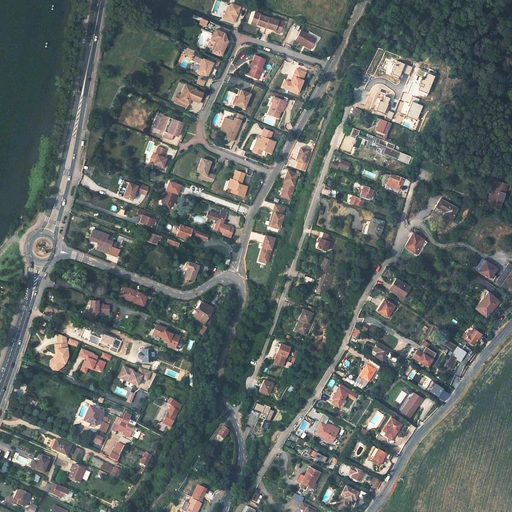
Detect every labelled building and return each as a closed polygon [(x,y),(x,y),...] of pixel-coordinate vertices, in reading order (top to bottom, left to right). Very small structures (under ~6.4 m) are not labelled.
[(228,12),(226,11),(224,19),(234,22),(240,7),(231,4),(230,8),(228,12)] [(260,13),(254,11),(251,21),(256,23),(256,24),(265,27),(268,17),(259,14),(260,13)] [(277,20),(268,17),(265,27),(274,30),(275,29),(280,30),(283,20),(278,18),(277,20)] [(224,33),(215,29),(211,38),(216,40),(218,41),(213,51),(221,55),(227,41),(225,40),(226,38),(224,33)] [(316,39),(300,30),(295,40),(310,49),(316,39)] [(265,59),(254,55),(251,64),(252,64),(248,75),(258,79),(263,68),(261,68),(265,59)] [(213,62),(203,58),(197,71),(200,73),(207,76),(209,71),(210,67),(213,62)] [(305,72),(296,68),(293,76),(295,77),(292,82),(290,81),(287,80),(285,86),(290,88),(289,89),(294,91),(295,89),(298,91),(303,80),(302,80),(305,72)] [(207,76),(200,73),(195,83),(202,86),(207,76)] [(285,86),(287,80),(285,79),(282,86),(289,89),(290,88),(285,86)] [(195,88),(185,83),(179,95),(176,102),(187,106),(191,97),(192,97),(192,98),(199,101),(203,93),(194,89),(195,88)] [(250,93),(240,90),(238,95),(239,95),(238,98),(235,105),(244,108),(250,93)] [(238,95),(233,93),(228,104),(234,106),(235,105),(238,98),(239,95),(238,95)] [(285,102),(273,97),(271,102),(267,114),(277,118),(280,111),(282,105),(283,106),(285,102)] [(355,107),(352,115),(358,118),(361,110),(355,107)] [(181,122),(162,114),(156,128),(163,131),(161,136),(171,140),(172,135),(176,136),(181,122)] [(233,121),(224,117),(221,126),(223,129),(228,131),(226,138),(232,141),(241,121),(234,118),(233,121)] [(378,118),(373,130),(386,135),(391,123),(378,118)] [(272,133),(263,129),(260,136),(262,137),(261,139),(257,137),(255,141),(258,142),(256,147),(254,146),(252,151),(260,154),(262,150),(271,153),(275,142),(269,140),(272,133)] [(165,149),(157,146),(154,153),(157,154),(153,164),(162,167),(166,158),(162,157),(165,149)] [(307,149),(299,146),(295,159),(298,160),(295,167),(303,169),(306,159),(304,158),(307,149)] [(211,161),(201,158),(196,171),(200,172),(204,174),(202,178),(212,182),(215,175),(207,172),(211,161)] [(333,162),(331,166),(338,169),(339,167),(348,170),(351,163),(340,160),(339,164),(333,162)] [(297,173),(287,169),(283,181),(285,182),(281,191),(291,194),(294,185),(293,184),(297,173)] [(245,174),(236,171),(233,180),(230,179),(227,188),(236,190),(235,193),(244,196),(247,187),(240,184),(240,181),(242,182),(245,174)] [(389,174),(385,185),(398,190),(401,180),(406,182),(406,180),(394,175),(393,176),(389,174)] [(498,208),(505,184),(495,181),(489,202),(491,202),(496,204),(495,208),(497,208),(498,208)] [(137,185),(129,182),(123,196),(132,199),(135,190),(143,193),(145,186),(138,183),(137,185)] [(363,185),(359,197),(360,198),(363,199),(366,200),(369,201),(373,190),(368,189),(369,187),(363,185)] [(177,193),(165,189),(162,196),(165,197),(162,205),(169,208),(170,204),(171,204),(172,202),(171,202),(172,200),(174,201),(177,193)] [(440,199),(436,207),(441,209),(446,212),(445,213),(443,217),(451,221),(458,208),(440,199)] [(284,207),(275,204),(273,211),(274,212),(271,225),(279,228),(283,214),(282,214),(284,207)] [(153,213),(139,207),(137,214),(142,216),(140,221),(152,226),(155,219),(152,218),(153,213)] [(224,218),(226,212),(221,210),(219,215),(218,216),(224,218)] [(218,216),(219,215),(216,214),(215,213),(214,213),(208,211),(206,217),(207,217),(211,219),(215,220),(214,223),(215,223),(218,216)] [(229,225),(228,226),(222,224),(224,218),(218,216),(215,223),(213,229),(227,234),(226,236),(230,237),(233,228),(232,228),(233,226),(229,225)] [(364,225),(362,233),(379,238),(384,221),(371,217),(368,226),(364,225)] [(192,229),(180,224),(176,235),(188,239),(191,230),(192,229)] [(202,231),(192,228),(192,229),(191,230),(196,232),(195,234),(200,236),(202,231)] [(117,256),(119,250),(114,248),(111,247),(112,242),(107,239),(108,235),(93,229),(89,239),(98,242),(101,243),(99,248),(107,251),(107,253),(117,256)] [(330,234),(321,231),(319,237),(320,238),(319,241),(317,246),(326,250),(328,245),(331,246),(334,239),(328,237),(330,234)] [(160,240),(161,236),(148,232),(145,241),(156,244),(158,239),(160,240)] [(275,237),(265,235),(262,246),(263,246),(265,247),(264,249),(262,249),(261,253),(262,254),(261,259),(267,261),(268,261),(275,237)] [(410,238),(405,247),(415,253),(423,240),(417,235),(416,235),(413,239),(410,238)] [(178,247),(179,242),(168,238),(166,243),(178,247)] [(107,253),(107,251),(99,248),(101,243),(98,242),(95,249),(107,253)] [(262,254),(261,253),(259,260),(267,263),(267,261),(261,259),(262,254)] [(301,282),(317,287),(322,290),(326,292),(332,277),(333,274),(329,272),(332,266),(328,265),(329,260),(323,258),(320,266),(321,267),(320,271),(325,273),(325,274),(323,273),(322,275),(319,281),(304,275),(301,282)] [(482,259),(475,269),(477,271),(484,260),(482,259)] [(484,260),(477,271),(490,279),(493,275),(497,269),(484,260)] [(194,281),(199,265),(188,261),(185,262),(179,280),(183,281),(184,277),(188,279),(194,281)] [(511,268),(507,266),(496,282),(502,286),(511,270),(511,268)] [(396,278),(388,289),(392,292),(400,280),(396,278)] [(402,298),(409,287),(400,280),(392,292),(402,298)] [(143,305),(147,295),(137,291),(137,292),(134,292),(134,290),(123,286),(121,291),(124,292),(123,296),(131,299),(131,301),(143,305)] [(123,296),(124,292),(121,291),(119,296),(131,301),(131,299),(123,296)] [(488,292),(475,308),(486,317),(499,301),(488,292)] [(204,323),(213,308),(199,299),(190,314),(204,323)] [(384,299),(377,310),(387,317),(395,305),(384,299)] [(96,300),(88,300),(87,306),(80,315),(88,319),(94,311),(96,313),(106,313),(106,304),(101,304),(101,303),(96,303),(96,300)] [(312,313),(301,309),(297,320),(299,320),(294,331),(304,335),(308,324),(308,323),(312,313)] [(368,327),(362,324),(359,329),(365,332),(368,327)] [(175,348),(179,336),(168,331),(164,330),(165,328),(157,325),(156,329),(154,329),(152,333),(161,337),(161,338),(169,341),(167,345),(175,348)] [(202,335),(207,327),(203,325),(198,334),(202,335)] [(463,334),(461,337),(473,346),(480,334),(472,328),(470,331),(469,331),(466,335),(463,334)] [(65,336),(56,333),(58,344),(56,344),(57,354),(55,359),(52,362),(51,365),(52,366),(53,367),(57,368),(62,364),(62,362),(64,362),(67,355),(65,336)] [(463,350),(445,339),(442,344),(453,351),(447,361),(448,362),(446,366),(451,369),(457,360),(463,350)] [(377,341),(374,347),(378,350),(377,352),(374,356),(383,361),(391,349),(377,341)] [(278,349),(273,362),(283,366),(290,347),(280,343),(278,349)] [(57,354),(56,344),(54,345),(55,354),(54,357),(50,360),(50,366),(52,369),(58,369),(63,365),(64,362),(62,362),(62,364),(57,368),(53,367),(52,366),(51,365),(52,362),(55,359),(57,354)] [(423,353),(419,351),(416,355),(420,358),(418,361),(427,367),(436,354),(427,348),(426,348),(423,353)] [(87,359),(85,362),(83,361),(79,370),(84,372),(86,368),(91,370),(92,367),(96,369),(96,370),(100,372),(104,363),(95,359),(96,357),(92,355),(93,354),(81,349),(78,355),(87,359)] [(152,352),(151,349),(141,349),(141,352),(140,352),(139,352),(138,353),(138,354),(137,355),(138,356),(138,357),(139,358),(140,358),(141,359),(142,361),(152,360),(152,356),(154,355),(153,352),(152,352)] [(359,375),(356,381),(365,386),(378,365),(369,360),(367,364),(366,364),(359,375)] [(268,381),(262,379),(257,392),(268,395),(270,389),(275,391),(278,385),(273,383),(274,379),(269,377),(268,381)] [(429,385),(432,387),(429,391),(436,396),(441,388),(431,382),(429,385)] [(332,399),(341,404),(344,399),(347,395),(354,399),(357,395),(349,391),(340,385),(339,388),(332,399)] [(421,399),(412,393),(400,411),(410,417),(421,399)] [(172,421),(178,410),(175,409),(178,403),(169,399),(167,405),(170,407),(162,423),(170,427),(173,421),(172,421)] [(262,406),(254,403),(252,408),(261,411),(259,417),(270,421),(274,411),(268,409),(269,407),(263,404),(262,406)] [(95,426),(102,411),(90,406),(83,420),(95,426)] [(394,441),(403,425),(392,418),(381,435),(389,439),(390,438),(394,441)] [(130,435),(134,427),(121,421),(116,430),(121,433),(121,432),(123,432),(130,435)] [(269,423),(262,421),(260,427),(266,429),(269,423)] [(105,433),(109,425),(102,422),(99,430),(105,433)] [(321,422),(317,430),(318,434),(322,436),(324,437),(323,439),(331,443),(339,429),(331,425),(327,423),(326,425),(321,422)] [(223,439),(229,431),(222,427),(217,435),(223,439)] [(100,436),(94,433),(91,440),(97,443),(100,436)] [(311,444),(297,437),(295,441),(306,447),(305,449),(309,451),(307,454),(324,462),(326,457),(309,448),(311,444)] [(66,456),(70,446),(56,439),(51,450),(66,456)] [(121,450),(124,444),(120,443),(118,447),(116,447),(114,453),(118,455),(121,449),(121,450)] [(70,446),(66,456),(72,459),(77,448),(70,446)] [(377,448),(373,446),(367,459),(370,460),(377,448)] [(77,448),(72,459),(77,461),(82,450),(77,448)] [(385,452),(377,448),(370,460),(378,465),(385,452)] [(145,466),(150,456),(144,453),(141,459),(140,462),(139,463),(145,466)] [(50,458),(42,455),(39,463),(36,462),(33,468),(44,473),(50,458)] [(100,469),(103,462),(92,457),(89,463),(100,469)] [(111,474),(114,468),(103,462),(100,469),(111,474)] [(117,477),(122,467),(116,464),(114,468),(111,474),(117,477)] [(80,482),(84,470),(73,465),(68,476),(70,479),(72,478),(80,482)] [(351,465),(348,471),(350,472),(352,473),(351,477),(353,478),(358,480),(361,482),(365,472),(353,466),(351,465)] [(310,468),(303,482),(313,488),(315,483),(320,473),(310,468)] [(381,480),(373,476),(370,482),(378,486),(381,480)] [(66,495),(68,490),(57,485),(54,484),(49,493),(53,494),(59,497),(61,493),(66,495)] [(195,485),(190,497),(200,502),(206,490),(195,485)] [(360,492),(346,485),(341,494),(343,495),(341,500),(341,503),(344,502),(345,508),(350,507),(349,501),(350,500),(351,500),(352,497),(356,499),(360,492)] [(24,506),(29,494),(20,490),(16,498),(14,502),(24,506)] [(303,498),(294,494),(292,499),(301,503),(303,498)] [(182,511),(181,511),(196,511),(200,504),(190,499),(188,503),(185,501),(180,511),(182,511)] [(313,511),(314,510),(301,503),(298,510),(303,511),(302,511),(313,511)]
